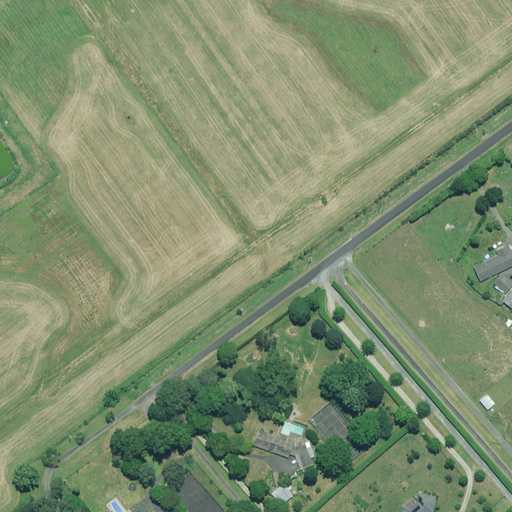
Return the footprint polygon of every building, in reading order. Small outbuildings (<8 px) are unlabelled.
[(511,250),(511,251),(508,244),(496,249),(499,256),(474,268),(481,282),(511,267),(511,250)] [(511,286),(511,282),(503,275),(495,285),(505,294),(511,286)] [(495,404),(487,395),(480,401),(488,410),(495,404)] [(290,408),(274,403),(272,409),(288,414),(290,408)] [(305,443),(303,437),(290,432),(288,437),(281,434),(280,438),(259,430),(254,446),(289,458),(290,455),(296,457),(301,471),(313,466),(310,459),(315,457),(309,442),(305,443)] [(293,489),(290,485),(287,488),(284,484),(272,493),(281,506),(294,497),(290,492),(293,489)] [(434,511),(435,510),(437,510),(437,497),(428,496),(428,494),(417,494),(417,499),(418,499),(418,505),(409,511),(434,511)]
